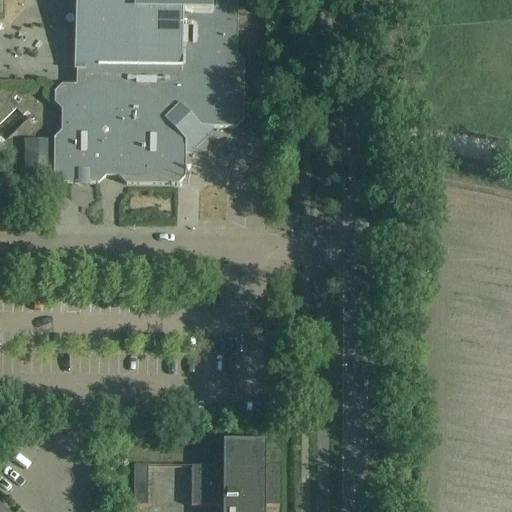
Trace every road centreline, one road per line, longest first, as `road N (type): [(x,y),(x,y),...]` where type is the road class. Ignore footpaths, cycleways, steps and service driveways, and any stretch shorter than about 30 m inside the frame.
road 1 (residential): [(0,249),(317,252)]
road 2 (unclassified): [(356,511),(357,253)]
road 3 (unclassified): [(357,253),(359,0)]
